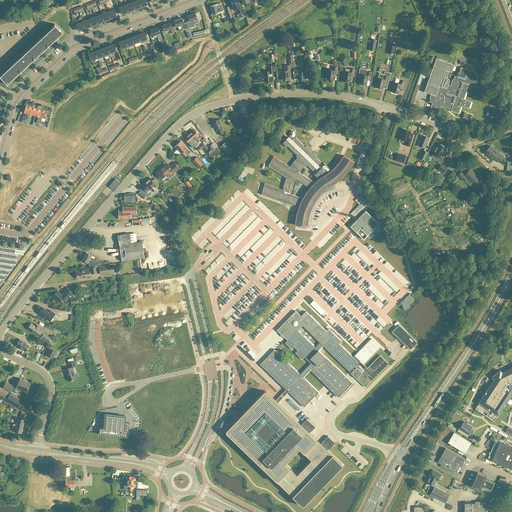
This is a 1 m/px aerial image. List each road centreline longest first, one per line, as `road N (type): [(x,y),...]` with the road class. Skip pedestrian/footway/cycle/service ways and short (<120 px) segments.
road 1 (residential): [(0,332),(170,132),(200,110),(231,101)]
road 2 (residential): [(467,145),(424,120),(338,97),(231,101)]
road 3 (tertiary): [(14,103),(73,46),(193,0)]
road 4 (unclassified): [(214,368),(192,273),(185,279),(207,368)]
road 5 (secondary): [(430,408),(511,275)]
road 6 (residential): [(35,452),(48,383),(0,347)]
road 7 (track): [(405,173),(443,235),(466,228),(472,202)]
road 8 (secondary): [(430,408),(367,511)]
